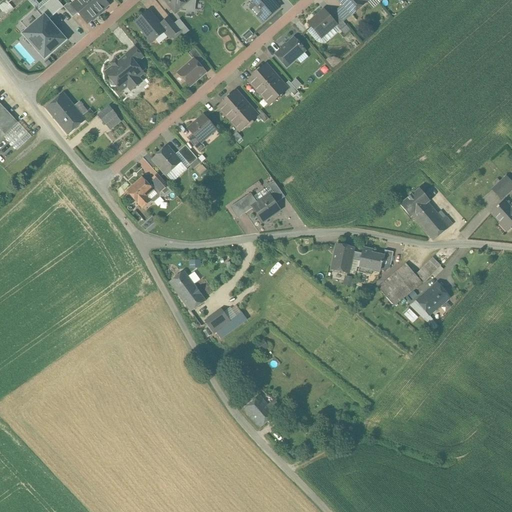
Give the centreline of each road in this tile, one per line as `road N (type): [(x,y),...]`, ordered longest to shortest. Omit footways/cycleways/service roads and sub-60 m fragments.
road 1 (unclassified): [(138,238),(194,245),(346,232),(511,246)]
road 2 (unclassified): [(325,511),(214,384),(138,238)]
road 3 (residential): [(98,187),(311,0)]
road 4 (residential): [(27,99),(137,0)]
